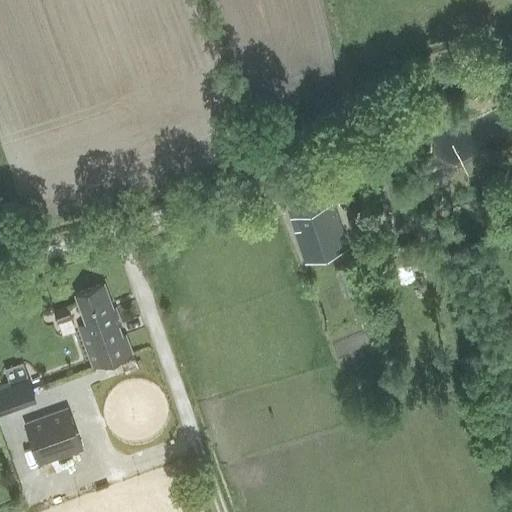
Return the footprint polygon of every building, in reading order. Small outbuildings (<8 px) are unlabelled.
[(306,263),(349,248),(334,204),(322,208),(315,190),(285,202),(306,263)] [(349,192),(335,197),(339,207),(353,202),(349,192)] [(353,240),(366,237),(360,218),(348,221),(353,240)] [(414,241),(389,249),(378,254),(384,272),(395,268),(401,285),(427,276),(414,241)] [(345,300),(370,292),(358,261),(334,269),(345,300)] [(93,367),(134,353),(121,314),(118,315),(106,282),(79,291),(87,316),(77,319),(93,367)] [(69,317),(64,305),(51,310),(55,322),(69,317)] [(0,386),(0,410),(38,399),(31,377),(0,386)] [(68,405),(26,419),(40,462),(82,448),(68,405)]
